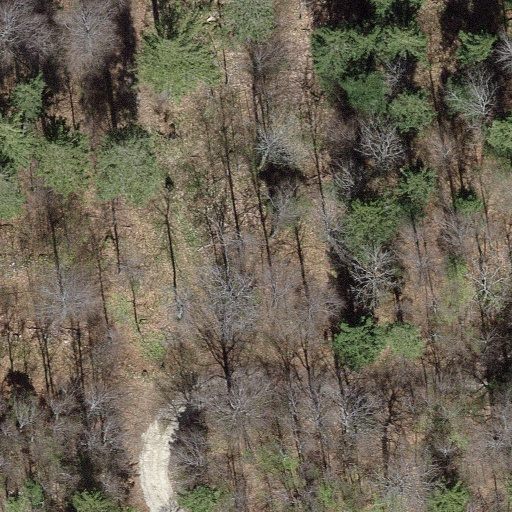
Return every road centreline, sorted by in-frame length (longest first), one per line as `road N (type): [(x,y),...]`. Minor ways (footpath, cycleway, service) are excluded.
road 1 (track): [(134,0),(134,156),(157,433)]
road 2 (track): [(511,359),(203,395),(175,410),(157,433)]
